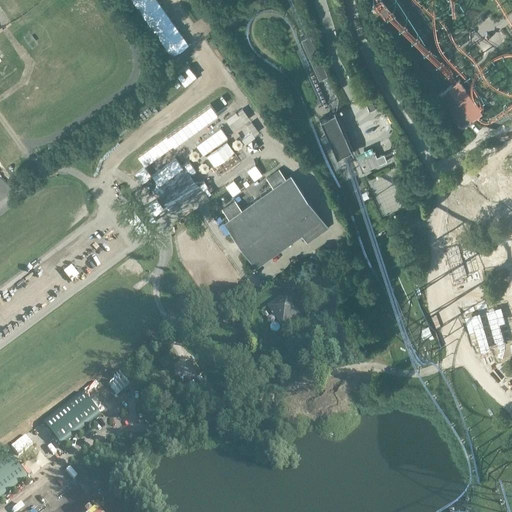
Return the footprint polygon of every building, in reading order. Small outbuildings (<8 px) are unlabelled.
[(305,35),(299,38),(317,78),(323,75),(326,74),(308,33),(305,35)] [(479,115),(480,114),(457,81),(453,83),(447,88),(445,90),(442,92),(438,95),(442,100),(462,127),(465,125),(466,124),(469,122),(474,118),(477,116),(479,115)] [(331,119),(326,121),(344,162),(349,160),(352,158),(356,157),(338,116),(331,119)] [(375,150),(358,157),(364,171),(387,160),(384,153),(378,156),(375,150)] [(152,189),(168,211),(200,189),(184,166),(152,189)] [(307,243),(328,228),(290,174),(285,178),(279,169),(266,178),(273,187),(241,210),(235,201),(222,210),(228,218),(223,222),(255,267),(300,235),(307,243)] [(494,183),(489,193),(497,197),(503,188),(494,183)] [(99,264),(116,249),(102,232),(84,248),(99,264)] [(458,248),(443,252),(453,285),(460,282),(465,281),(468,280),(458,248)] [(75,254),(70,257),(78,267),(82,264),(75,254)] [(67,259),(24,290),(32,301),(35,299),(33,296),(37,293),(42,299),(77,274),(67,259)] [(128,374),(140,365),(168,345),(161,334),(122,279),(81,309),(128,374)] [(282,328),(303,312),(288,291),(267,307),(282,328)] [(501,310),(467,318),(478,347),(481,356),(507,349),(504,340),(502,331),(504,331),(505,331),(507,330),(505,322),(504,320),(501,310)] [(81,393),(42,424),(44,426),(57,443),(60,447),(100,417),(81,393)] [(8,455),(0,460),(0,498),(27,478),(8,455)]
